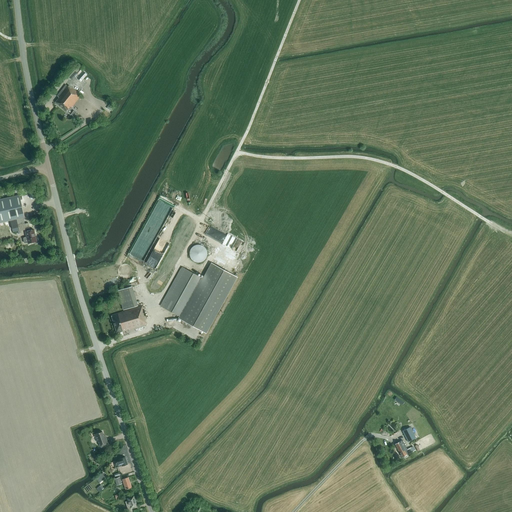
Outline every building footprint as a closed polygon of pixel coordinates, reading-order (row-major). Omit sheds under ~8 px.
[(79,70),(74,66),(66,75),(71,79),(79,70)] [(71,88),(66,85),(57,96),(59,98),(55,102),(67,111),(70,107),(71,108),(81,95),(71,88)] [(26,229),(26,230),(26,231),(27,236),(24,237),(23,238),(24,243),(25,243),(28,243),(37,241),(34,229),(30,231),(28,223),(25,224),(23,217),(24,217),(19,195),(0,199),(0,222),(10,220),(11,223),(13,232),(19,230),(19,231),(26,229)] [(169,272),(173,261),(173,237),(160,269),(160,270),(164,272),(169,272)] [(138,241),(131,256),(145,263),(152,248),(138,241)] [(198,245),(197,245),(196,245),(195,245),(194,246),(193,247),(192,247),(192,248),(191,248),(191,249),(190,250),(190,251),(190,252),(190,253),(190,254),(190,255),(190,256),(190,257),(191,258),(192,259),(192,260),(193,260),(194,261),(195,262),(196,262),(197,262),(198,262),(199,262),(200,262),(201,262),(202,262),(203,261),(204,260),(205,260),(205,259),(206,258),(206,257),(207,257),(207,256),(207,255),(207,254),(207,253),(207,252),(207,251),(206,250),(206,249),(206,248),(205,248),(204,247),(204,246),(203,246),(202,246),(201,245),(200,245),(199,245),(198,245)] [(180,316),(179,318),(206,333),(237,277),(212,263),(204,279),(182,267),(161,306),(180,316)] [(108,287),(120,282),(117,277),(106,282),(108,287)] [(118,290),(123,310),(138,306),(132,286),(118,290)] [(142,306),(136,308),(111,315),(117,333),(128,329),(128,330),(147,325),(145,320),(146,319),(142,306)] [(416,438),(410,427),(402,431),(408,442),(416,438)] [(101,448),(109,445),(106,437),(104,438),(102,431),(94,434),(97,442),(99,441),(101,448)] [(407,449),(402,440),(395,444),(402,457),(409,453),(415,450),(413,446),(407,449)] [(116,460),(114,461),(116,467),(122,465),(122,466),(123,466),(128,464),(126,457),(116,460)] [(102,474),(97,478),(100,482),(106,478),(102,474)] [(126,489),(132,487),(129,477),(123,479),(126,489)] [(137,506),(134,496),(127,498),(128,501),(125,502),(127,508),(125,509),(125,511),(129,511),(132,511),(131,508),(137,506)]
